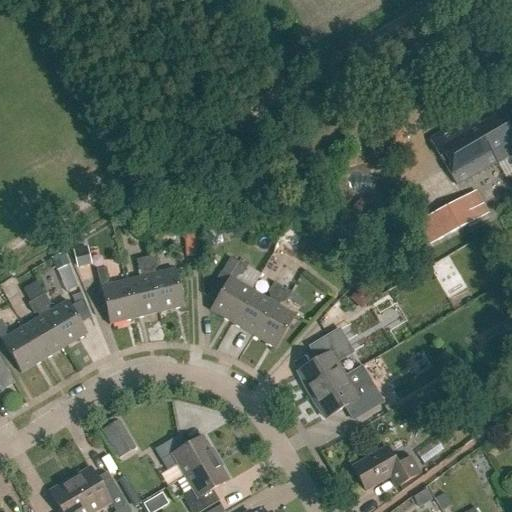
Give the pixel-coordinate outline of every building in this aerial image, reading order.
[(497,165),(511,156),(511,136),(500,115),(476,129),(470,118),(430,142),(432,145),(457,187),(497,164),(497,165)] [(379,159),(406,142),(394,121),(366,138),(379,159)] [(475,197),(420,225),(429,243),(469,222),(484,215),(475,197)] [(216,230),(214,230),(206,233),(209,241),(219,238),(216,230)] [(198,233),(184,234),(185,258),(199,257),(198,233)] [(61,256),(50,263),(62,285),(73,279),(61,256)] [(145,259),(159,314),(184,308),(174,271),(159,275),(154,257),(145,259)] [(140,279),(125,283),(134,320),(159,314),(145,259),(135,262),(140,279)] [(210,312),(232,325),(251,292),(238,284),(247,268),(238,263),(210,312)] [(134,320),(125,283),(110,286),(105,269),(95,271),(109,326),(134,320)] [(274,284),(260,276),(251,292),(232,325),(254,338),(282,289),(274,284)] [(349,300),(357,307),(364,307),(371,298),(360,288),(349,300)] [(282,289),(254,338),(276,351),(295,318),(281,309),(290,294),(282,289)] [(36,300),(65,349),(87,335),(67,303),(53,311),(44,295),(36,300)] [(36,321),(23,329),(43,362),(65,349),(36,300),(27,305),(36,321)] [(43,362),(23,329),(10,337),(0,321),(0,340),(21,375),(43,362)] [(503,326),(486,336),(493,348),(510,339),(503,326)] [(305,389),(310,398),(344,377),(336,364),(353,354),(339,331),(310,349),(317,362),(297,374),(305,389)] [(511,359),(507,349),(496,355),(501,365),(511,359)] [(361,368),(344,377),(310,398),(315,406),(325,420),(345,408),(353,421),(382,404),(361,368)] [(107,443),(125,432),(119,422),(101,432),(107,443)] [(177,466),(184,478),(215,460),(202,438),(186,447),(180,436),(155,451),(167,472),(177,466)] [(397,467),(386,448),(351,469),(365,493),(393,477),(399,487),(420,475),(411,459),(397,467)] [(215,460),(184,478),(192,491),(182,497),(190,511),(202,511),(219,503),(213,492),(228,483),(215,460)] [(97,511),(111,504),(114,511),(129,511),(113,484),(102,490),(90,469),(70,481),(87,511),(97,511)] [(87,511),(70,481),(49,493),(60,511),(87,511)] [(168,491),(149,503),(154,511),(159,511),(175,502),(168,491)]
